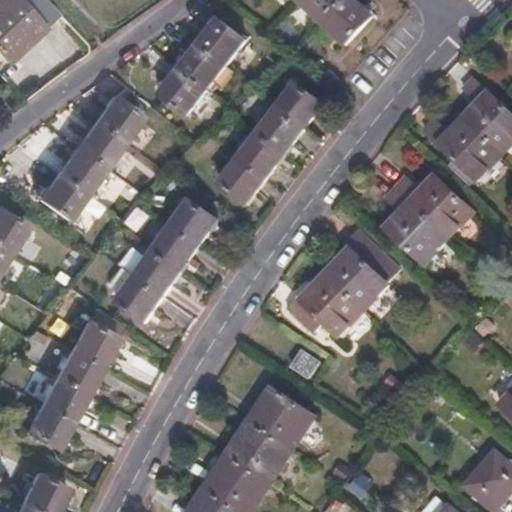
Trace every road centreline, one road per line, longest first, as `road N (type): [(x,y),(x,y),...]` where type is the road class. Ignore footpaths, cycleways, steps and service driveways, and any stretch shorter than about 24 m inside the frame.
road 1 (residential): [(121,511),(177,399),(294,224),(460,24)]
road 2 (residential): [(187,0),(0,146)]
